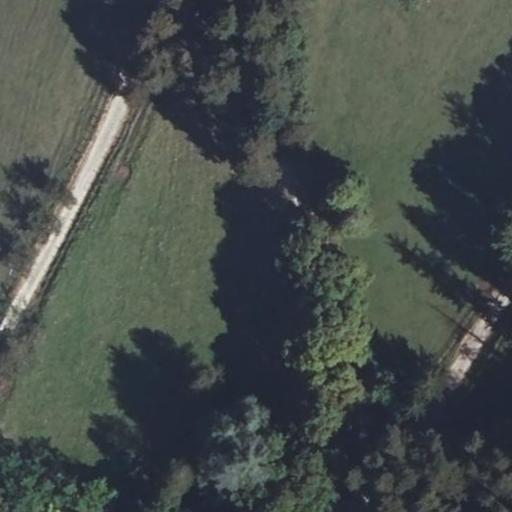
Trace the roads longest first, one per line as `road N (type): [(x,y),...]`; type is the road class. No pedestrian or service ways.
road 1 (track): [(167,0),(0,348)]
road 2 (track): [(511,275),(416,427)]
